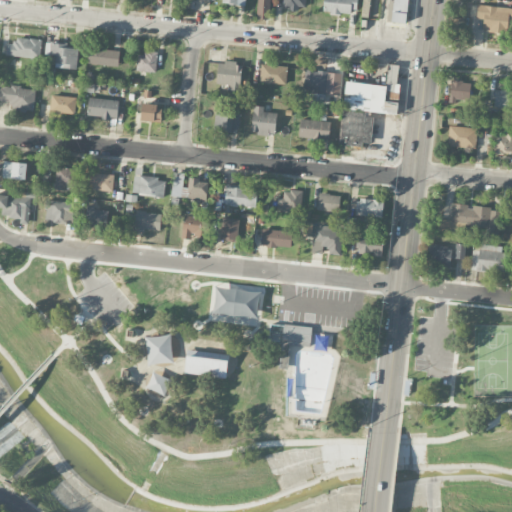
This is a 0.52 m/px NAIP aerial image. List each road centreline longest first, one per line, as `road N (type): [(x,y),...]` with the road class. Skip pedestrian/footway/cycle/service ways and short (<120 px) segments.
road 1 (residential): [(511,298),(31,247),(0,232)]
road 2 (residential): [(511,63),(0,10)]
road 3 (secondary): [(434,0),(385,426)]
road 4 (residential): [(414,176),(0,135)]
road 5 (residential): [(198,30),(183,156)]
